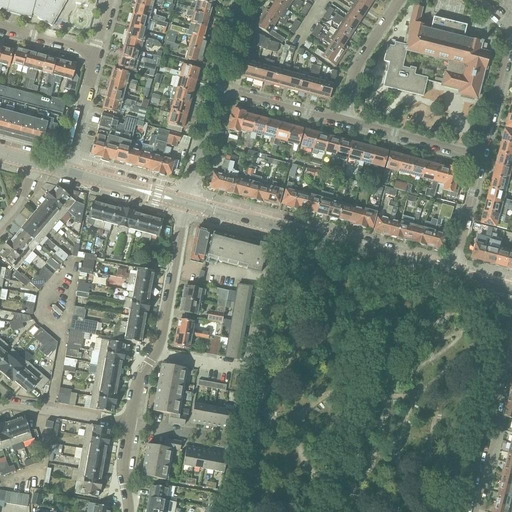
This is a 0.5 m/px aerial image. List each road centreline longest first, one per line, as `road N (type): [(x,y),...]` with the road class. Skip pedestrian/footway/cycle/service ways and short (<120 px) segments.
road 1 (tertiary): [(454,273),(184,202)]
road 2 (residential): [(155,353),(246,369),(260,283),(215,274)]
road 3 (residential): [(511,344),(475,511)]
road 4 (residential): [(155,353),(184,202)]
road 5 (residential): [(481,156),(346,121)]
road 6 (residential): [(346,121),(216,84)]
road 7 (residential): [(346,121),(361,58),(400,0)]
road 8 (residential): [(128,424),(0,407)]
road 9 (residential): [(481,156),(511,32)]
road 10 (residential): [(184,202),(216,84)]
road 11 (residential): [(68,171),(96,54)]
road 12 (residential): [(454,273),(481,156)]
road 13 (tertiary): [(184,202),(68,171)]
